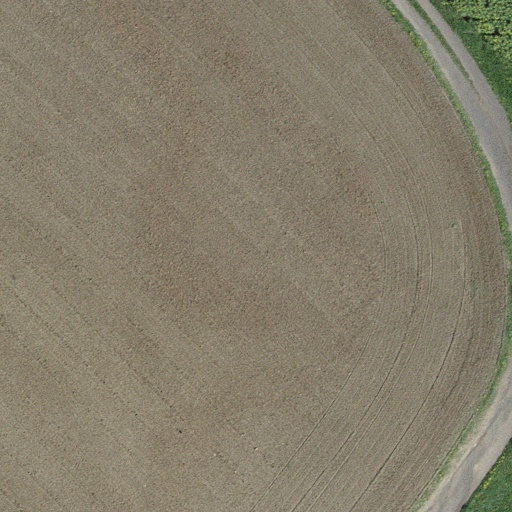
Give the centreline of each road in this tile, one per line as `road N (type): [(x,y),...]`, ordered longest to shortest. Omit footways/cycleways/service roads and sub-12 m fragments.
road 1 (track): [(511,155),(456,56),(408,0)]
road 2 (track): [(434,511),(511,407)]
